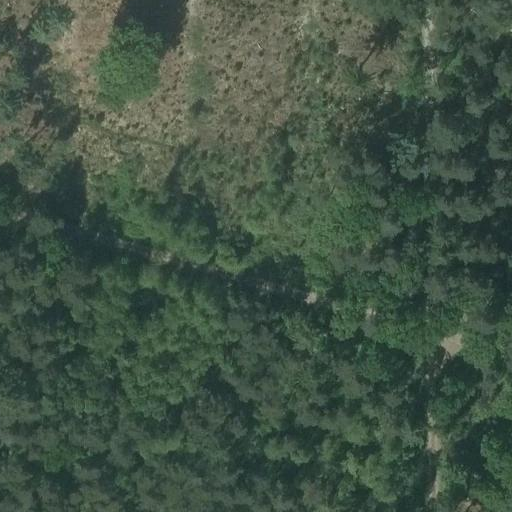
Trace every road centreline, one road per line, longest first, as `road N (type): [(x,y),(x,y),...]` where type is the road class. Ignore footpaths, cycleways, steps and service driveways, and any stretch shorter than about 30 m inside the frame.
road 1 (track): [(0,215),(421,338)]
road 2 (track): [(408,0),(421,338)]
road 3 (track): [(421,338),(426,511)]
